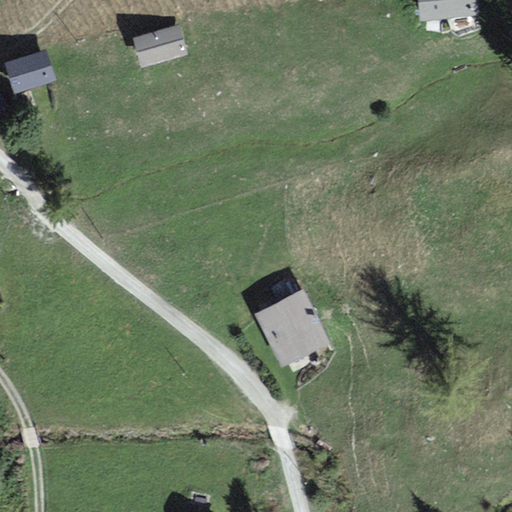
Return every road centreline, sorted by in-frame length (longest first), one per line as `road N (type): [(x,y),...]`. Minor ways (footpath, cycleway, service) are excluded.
road 1 (track): [(310,511),(261,389),(46,212),(0,158)]
road 2 (track): [(43,511),(29,426),(0,377)]
